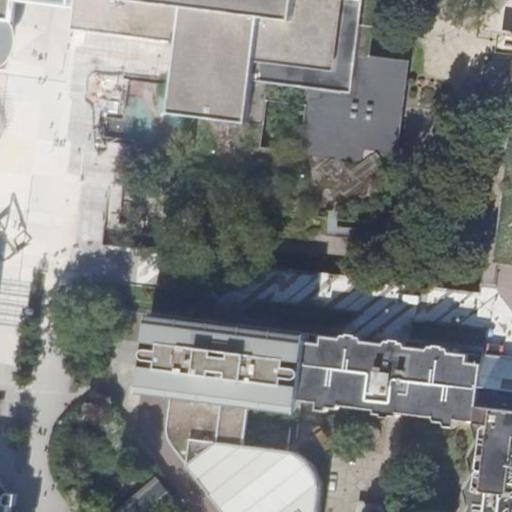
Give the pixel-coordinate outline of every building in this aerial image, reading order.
[(76,8),(73,29),(178,43),(173,79),(169,112),(209,117),(249,122),(256,74),(347,86),(359,87),(362,60),(369,0),(0,0),(0,58),(5,59),(12,1),(46,5),(76,8)] [(123,75),(173,79),(178,43),(73,29),(68,67),(71,67),(57,175),(105,181),(125,184),(129,141),(99,137),(101,112),(119,114),(123,75)] [(249,122),(209,117),(199,193),(383,217),(392,146),(398,100),(402,65),(362,60),(359,87),(347,86),(256,74),(249,122)] [(511,157),(503,232),(495,286),(511,288),(511,157)] [(355,303),(357,274),(318,271),(316,300),(355,303)] [(297,414),(299,401),(306,342),(307,336),(151,317),(147,351),(141,395),(171,399),(167,436),(224,511),(317,511),(321,487),(320,478),(317,471),(310,463),(305,459),(295,453),(292,451),(243,445),(250,408),(297,414)] [(457,421),(474,423),(476,405),(481,363),(469,361),(469,356),(324,339),(323,343),(306,342),(299,401),(317,403),(317,410),(327,411),(330,409),(338,411),(343,406),(376,410),(376,414),(383,415),(383,418),(392,419),(393,417),(399,417),(402,414),(436,418),(438,422),(445,423),(448,428),(455,428),(457,421)] [(481,363),(476,405),(511,410),(511,361),(469,356),(469,361),(481,363)] [(511,511),(511,410),(476,405),(474,423),(474,427),(477,432),(477,438),(476,444),(472,451),(471,460),(473,467),(473,474),(470,482),(468,486),(467,491),(470,501),(468,508),(465,511),(511,511)] [(114,511),(164,511),(177,502),(156,477),(114,511)] [(0,511),(12,511),(13,505),(9,503),(10,490),(0,480),(0,479),(0,511)]
